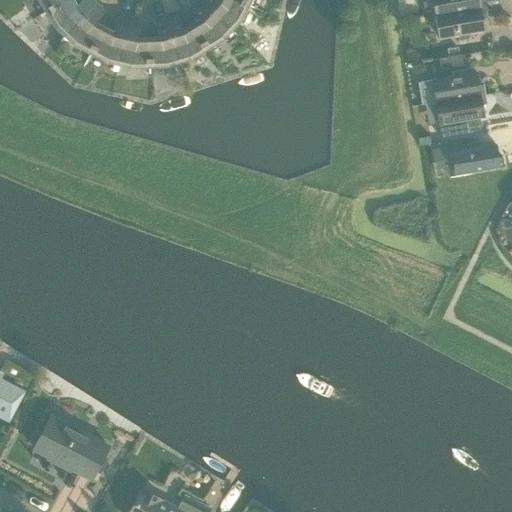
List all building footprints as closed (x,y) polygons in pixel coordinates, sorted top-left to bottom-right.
[(45,11),(63,0),(38,0),(43,7),(37,10),(41,16),(46,13),(45,11)] [(79,0),(76,4),(73,0),(63,0),(45,11),(46,13),(55,27),(65,36),(96,2),(94,0),(79,0)] [(191,23),(207,49),(223,39),(231,30),(199,0),(195,0),(189,8),(200,18),(191,23)] [(199,0),(231,30),(240,21),(248,4),(240,0),(199,0)] [(432,0),(435,15),(484,7),(483,0),(432,0)] [(96,2),(65,36),(60,41),(64,45),(69,40),(73,44),(90,53),(104,26),(95,21),(105,10),(96,2)] [(486,16),(484,7),(435,15),(439,38),(458,34),(459,40),(469,38),(468,33),(484,30),(482,17),(486,16)] [(166,18),(179,62),(191,59),(207,49),(191,23),(182,28),(178,14),(166,18)] [(118,64),(129,19),(116,16),(113,31),(104,26),(90,53),(106,61),(114,63),(112,70),(118,72),(119,64),(118,64)] [(148,36),(149,66),(168,66),(179,62),(166,18),(154,22),(158,36),(148,36)] [(141,22),(129,19),(118,64),(119,64),(130,67),(149,66),(148,36),(138,37),(141,22)] [(448,54),(459,53),(458,46),(447,48),(448,54)] [(462,54),(439,58),(441,68),(463,64),(462,54)] [(450,76),(431,79),(431,80),(418,82),(422,103),(435,102),(484,93),(483,84),(478,84),(476,72),(461,74),(460,69),(449,71),(450,76)] [(484,93),(435,102),(439,124),(457,121),(458,126),(469,124),(468,119),(484,116),(482,104),(486,103),(484,93)] [(455,174),(504,166),(502,156),(498,157),(496,144),(480,146),(479,141),(469,143),(470,148),(451,151),(455,174)] [(0,413),(8,417),(22,390),(0,378),(0,413)] [(108,446),(77,430),(51,416),(35,445),(50,453),(47,458),(70,470),(71,468),(91,478),(108,446)] [(194,511),(180,504),(177,510),(142,492),(142,491),(141,490),(129,511),(194,511)]
